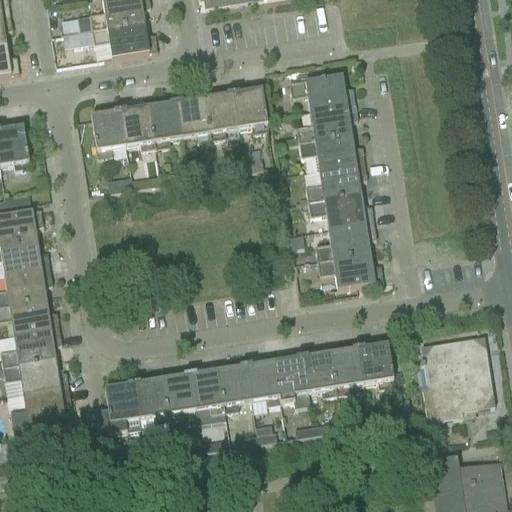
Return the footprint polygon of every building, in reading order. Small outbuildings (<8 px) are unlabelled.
[(80,40),(90,39),(143,31),(141,19),(150,15),(147,0),(144,0),(101,7),(103,22),(78,26),(80,40)] [(89,0),(91,8),(101,7),(144,0),(89,0)] [(228,11),(226,2),(226,3),(225,0),(220,0),(202,3),(204,15),(228,11)] [(244,0),(241,0),(226,2),(228,11),(245,8),(244,0)] [(0,22),(9,22),(7,6),(0,5),(0,22)] [(0,53),(5,53),(3,41),(12,37),(9,22),(0,22),(0,53)] [(143,31),(90,39),(92,52),(92,54),(108,52),(110,67),(156,60),(154,43),(145,43),(143,31)] [(80,40),(70,42),(72,55),(92,52),(90,39),(80,40)] [(5,53),(0,53),(0,84),(18,81),(16,65),(7,64),(5,53)] [(296,90),(288,91),(290,107),(306,104),(308,119),(309,118),(354,111),(352,97),(342,96),(340,82),(341,82),(340,80),(344,79),(343,71),(320,74),(320,78),(295,82),(296,90)] [(237,99),(231,100),(237,136),(252,134),(253,140),(266,138),(260,98),(238,101),(237,99)] [(225,103),(203,106),(210,147),(224,145),(223,139),(237,136),(231,100),(225,101),(225,103)] [(181,108),(175,109),(181,145),(195,143),(196,149),(210,147),(203,106),(181,110),(181,108)] [(169,112),(147,115),(154,156),(168,153),(167,147),(181,145),(175,109),(169,110),(169,112)] [(310,134),(295,136),(297,151),(298,151),(350,142),(348,130),(357,127),(354,111),(309,118),(308,119),(310,134)] [(125,117),(119,118),(125,154),(139,152),(140,158),(154,156),(147,115),(125,119),(125,117)] [(125,154),(119,118),(112,119),(112,121),(91,124),(97,165),(112,162),(111,156),(125,154)] [(0,173),(15,171),(16,177),(28,175),(22,135),(0,138),(0,173)] [(298,151),(297,151),(300,166),(315,164),(318,178),(363,171),(361,155),(352,154),(350,142),(298,151)] [(261,167),(242,170),(243,179),(262,176),(261,167)] [(243,179),(242,170),(224,173),(225,182),(243,179)] [(318,178),(302,180),(306,210),(308,210),(359,202),(357,190),(366,186),(363,171),(318,178)] [(205,176),(186,179),(187,188),(206,185),(205,176)] [(187,188),(186,179),(168,182),(169,191),(187,188)] [(130,184),(129,185),(131,197),(151,194),(149,185),(131,188),(130,184)] [(131,197),(129,185),(107,188),(108,200),(131,197)] [(3,204),(4,207),(5,216),(29,212),(27,200),(3,204)] [(308,210),(306,210),(309,225),(325,222),(327,237),(373,230),(370,215),(361,213),(359,202),(308,210)] [(0,254),(35,248),(33,237),(42,233),(39,217),(0,223),(0,254)] [(329,252),(313,254),(316,269),(368,261),(366,249),(375,245),(373,230),(327,237),(329,252)] [(0,269),(1,269),(3,284),(49,277),(46,261),(37,261),(35,248),(0,254),(0,269)] [(368,261),(316,269),(318,284),(334,282),(336,297),(382,290),(379,274),(370,273),(368,261)] [(0,299),(0,314),(45,308),(43,296),(52,292),(49,277),(3,284),(6,299),(0,299)] [(0,330),(10,329),(13,343),(58,336),(56,321),(47,320),(45,308),(0,314),(0,330)] [(0,364),(1,368),(2,375),(54,367),(52,355),(61,351),(58,336),(13,343),(15,358),(0,360),(0,364)] [(0,345),(0,360),(15,358),(13,343),(0,345)] [(420,395),(426,429),(461,424),(460,419),(493,414),(482,345),(420,355),(422,371),(419,371),(419,375),(423,374),(426,394),(420,395)] [(363,354),(357,355),(363,392),(377,390),(378,396),(392,394),(392,392),(390,380),(386,352),(363,356),(363,354)] [(351,358),(329,361),(335,402),(350,400),(349,394),(363,392),(357,355),(350,356),(351,358)] [(307,363),(301,364),(307,401),(321,399),(322,405),(335,402),(329,361),(307,365),(307,363)] [(295,366),(273,370),(279,411),(294,409),(295,416),(309,414),(307,401),(301,364),(294,365),(295,366)] [(20,388),(22,402),(68,395),(65,380),(56,379),(54,367),(2,375),(3,383),(4,391),(20,388)] [(251,371),(245,372),(250,410),(265,407),(266,413),(279,411),(273,370),(251,373),(251,371)] [(239,375),(217,379),(223,420),(237,418),(237,412),(250,410),(245,372),(238,373),(239,375)] [(194,380),(189,381),(194,418),(196,432),(224,427),(223,420),(217,379),(195,382),(194,380)] [(400,379),(390,380),(392,392),(402,391),(400,379)] [(182,384),(161,387),(167,429),(181,427),(180,421),(194,418),(189,381),(182,382),(182,384)] [(138,389),(133,390),(138,427),(152,425),(153,431),(167,429),(161,387),(139,391),(138,389)] [(20,388),(4,391),(6,405),(22,402),(20,388)] [(108,420),(95,422),(99,444),(111,443),(140,438),(138,427),(133,390),(126,391),(126,393),(104,396),(108,420)] [(25,417),(9,420),(11,435),(13,447),(50,441),(48,429),(64,426),(63,426),(62,414),(70,410),(68,395),(22,402),(25,417)] [(22,402),(6,405),(9,420),(25,417),(22,402)] [(393,408),(397,435),(410,433),(407,406),(393,408)] [(387,428),(369,431),(370,440),(389,437),(387,428)] [(330,431),(312,434),(313,442),(331,439),(330,431)] [(370,440),(369,431),(354,433),(356,442),(370,440)] [(312,434),(293,436),(295,445),(313,442),(312,434)] [(274,440),(256,443),(257,451),(275,448),(274,440)] [(256,443),(237,445),(238,454),(257,451),(256,443)] [(218,448),(199,451),(201,460),(219,457),(218,448)] [(201,460),(199,451),(181,454),(183,463),(201,460)] [(162,457),(143,460),(145,469),(163,466),(162,457)] [(145,469),(143,460),(125,463),(127,472),(145,469)] [(456,464),(425,469),(425,470),(427,470),(433,511),(504,511),(498,470),(457,476),(456,464)] [(0,495),(13,494),(10,476),(0,477),(0,495)]
